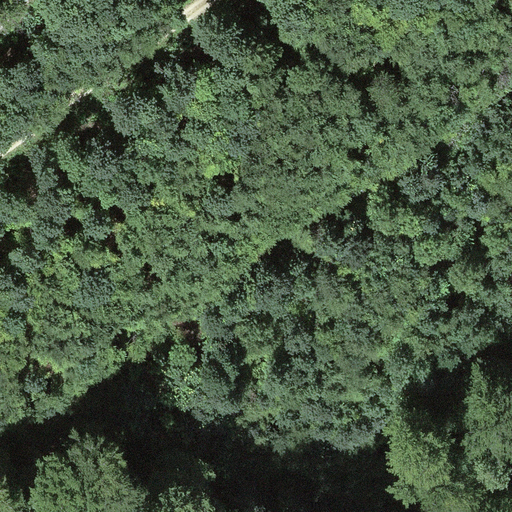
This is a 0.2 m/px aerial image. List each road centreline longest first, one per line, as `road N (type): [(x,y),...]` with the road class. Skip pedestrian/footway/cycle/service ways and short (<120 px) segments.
road 1 (track): [(0,426),(111,371),(285,223),(459,126),(511,87)]
road 2 (track): [(0,150),(206,0)]
